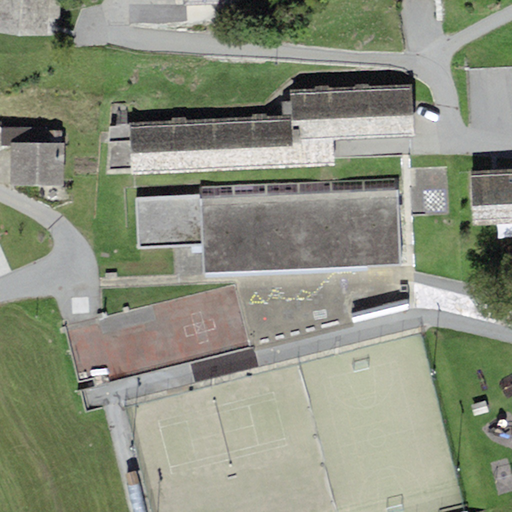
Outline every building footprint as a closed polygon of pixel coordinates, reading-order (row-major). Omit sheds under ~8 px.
[(47,20),(48,0),(0,0),(0,33),(46,37),(47,20)] [(60,0),(48,0),(47,20),(60,20),(60,0)] [(334,166),(333,141),(413,138),(410,84),(289,90),(290,117),(129,124),(131,174),(334,166)] [(0,150),(11,146),(11,143),(46,143),(46,128),(1,128),(0,128),(0,150)] [(46,143),(11,143),(11,146),(11,186),(65,186),(65,143),(46,143)] [(511,170),(468,174),(472,227),(511,223),(511,170)] [(400,265),(397,179),(201,187),(201,195),(203,246),(204,273),(400,265)] [(203,246),(201,195),(135,198),(137,249),(203,246)]
